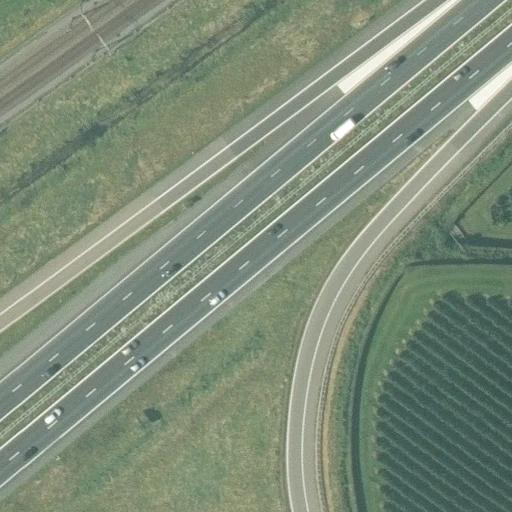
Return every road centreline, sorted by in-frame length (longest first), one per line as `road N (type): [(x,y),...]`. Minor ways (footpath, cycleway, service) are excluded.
road 1 (motorway): [(0,469),(511,43)]
road 2 (motorway): [(484,0),(0,404)]
road 3 (motorway): [(458,0),(320,87),(0,328)]
road 4 (motorway): [(300,511),(296,424),(325,301),(373,232),(511,86)]
